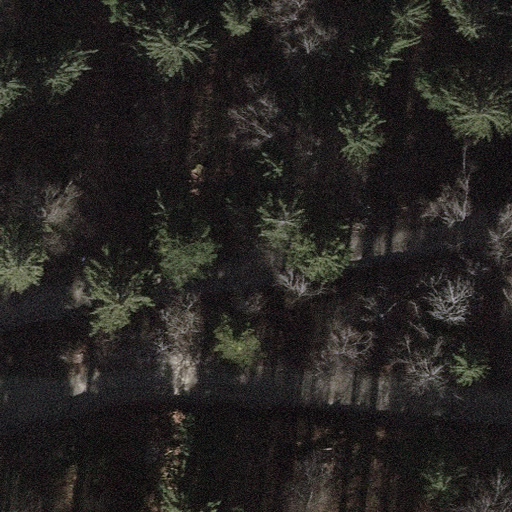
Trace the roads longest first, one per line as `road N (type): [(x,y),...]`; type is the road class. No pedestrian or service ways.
road 1 (track): [(0,329),(65,309),(511,225)]
road 2 (track): [(0,381),(511,405)]
